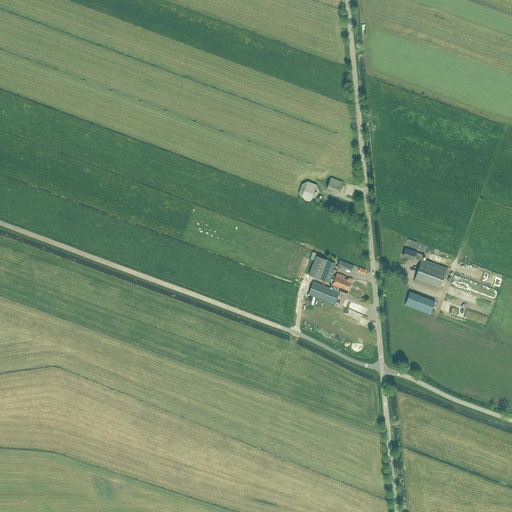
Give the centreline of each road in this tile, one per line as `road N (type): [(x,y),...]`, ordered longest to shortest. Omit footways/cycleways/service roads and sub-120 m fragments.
road 1 (unclassified): [(382,369),(0,222)]
road 2 (unclassified): [(382,369),(346,0)]
road 3 (unclassified): [(395,511),(382,369)]
road 4 (unclassified): [(511,420),(382,369)]
